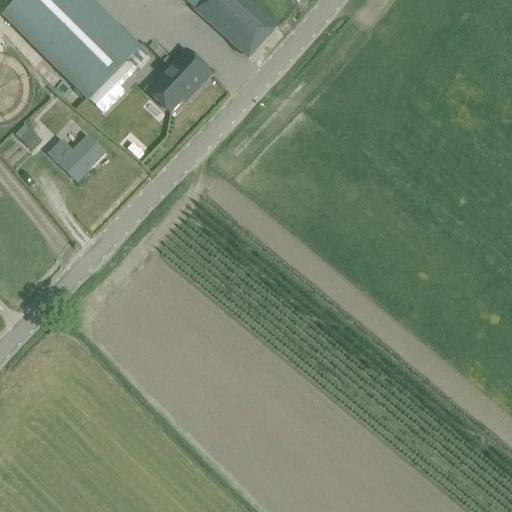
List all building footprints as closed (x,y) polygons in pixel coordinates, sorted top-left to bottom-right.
[(89,0),(19,0),(3,16),(89,101),(128,62),(114,48),(126,36),(89,0)] [(181,0),(249,60),(277,29),(245,0),(181,0)] [(185,52),(159,80),(161,82),(149,95),(171,116),(191,94),(193,97),(212,77),(185,52)] [(128,63),(90,102),(96,109),(135,70),(128,63)] [(31,153),(41,142),(23,126),(13,137),(31,153)] [(62,143),(48,157),(77,185),(105,156),(87,138),(72,153),(62,143)]
